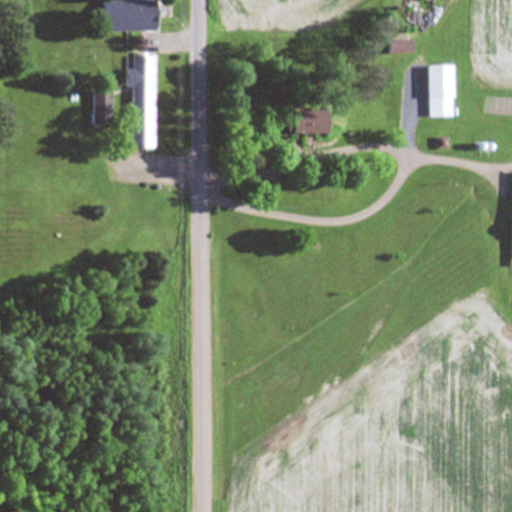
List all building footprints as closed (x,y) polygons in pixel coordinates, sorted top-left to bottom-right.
[(146,34),(147,2),(92,2),(92,34),(146,34)] [(402,42),(376,42),(376,55),(402,55),(402,42)] [(127,89),(126,151),(148,151),(150,59),(127,59),(127,73),(119,73),(119,88),(127,89)] [(448,119),(447,74),(422,74),(422,119),(448,119)] [(108,92),(87,92),(87,125),(108,125),(108,92)] [(12,134),(12,151),(37,151),(37,134),(12,134)]
